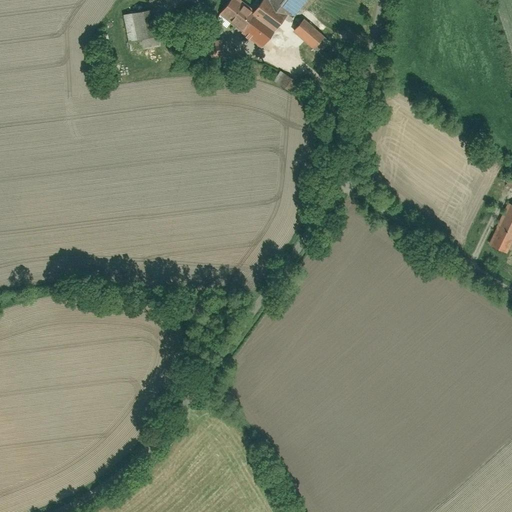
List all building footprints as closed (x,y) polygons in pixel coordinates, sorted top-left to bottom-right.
[(260,48),(279,20),(287,25),(304,0),(263,0),(261,4),(256,1),(250,8),(238,0),(229,0),(216,18),(260,48)] [(150,10),(120,16),(127,51),(157,46),(150,10)] [(302,19),(290,33),(316,54),(327,40),(302,19)] [(206,46),(208,60),(222,59),(221,45),(206,46)] [(279,74),(273,84),(287,92),(293,82),(279,74)] [(511,177),(509,176),(503,188),(511,192),(511,177)] [(511,208),(505,206),(486,245),(506,254),(511,241),(511,208)]
